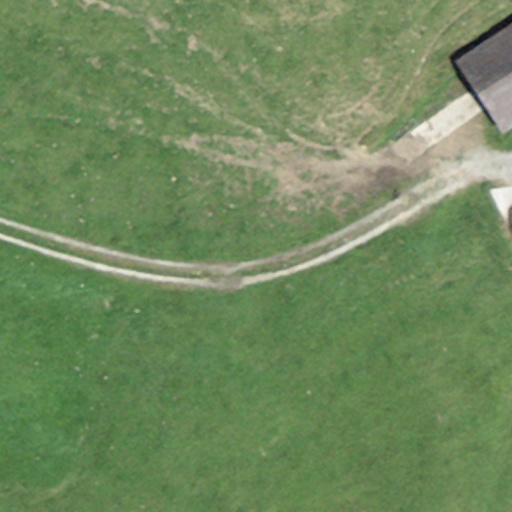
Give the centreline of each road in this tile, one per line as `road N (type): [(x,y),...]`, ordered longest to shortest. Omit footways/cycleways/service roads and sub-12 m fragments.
road 1 (track): [(511,163),(491,163),(313,256),(212,276),(114,274),(0,222)]
road 2 (track): [(381,223),(297,158),(205,0)]
